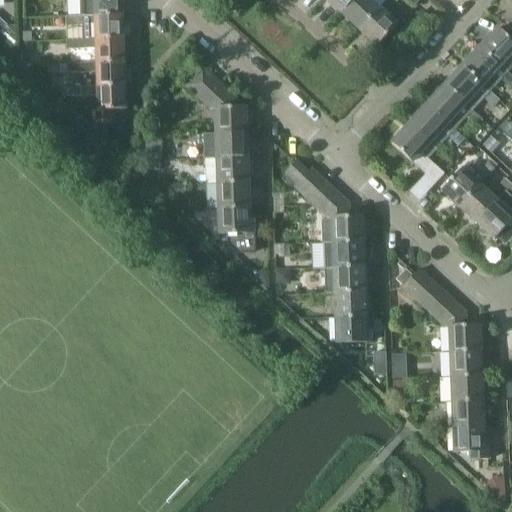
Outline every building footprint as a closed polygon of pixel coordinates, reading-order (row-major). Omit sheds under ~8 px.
[(81,17),(122,15),(121,0),(78,0),(79,15),(81,15),(81,17)] [(325,0),(341,15),(354,0),(325,0)] [(354,0),(341,15),(358,31),(379,8),(370,0),(354,0)] [(386,0),(379,8),(358,31),(376,47),(397,24),(387,16),(393,10),(391,7),(397,0),(407,0),(414,6),(419,0),(386,0)] [(82,41),(123,40),(122,15),(81,17),(81,15),(79,15),(65,16),(65,25),(81,25),(81,38),(82,41)] [(511,41),(497,28),(480,47),(508,72),(511,67),(511,41)] [(96,63),(124,62),(123,40),(82,41),(81,38),(66,39),(66,48),(96,47),(96,63)] [(462,66),(490,91),(501,80),(511,90),(511,89),(511,78),(507,73),(508,72),(480,47),(462,66)] [(48,74),(97,74),(97,88),(125,87),(124,62),(96,63),(96,64),(48,65),(48,74)] [(476,92),(484,98),(492,106),(498,99),(490,91),(462,66),(445,85),(465,104),(476,92)] [(193,96),(210,76),(201,67),(183,87),(193,96)] [(210,76),(193,96),(202,105),(205,101),(220,85),(210,76)] [(216,135),(247,134),(247,127),(250,127),(249,113),(247,113),(247,109),(220,85),(205,101),(215,111),(216,135)] [(445,85),(427,104),(448,123),(459,111),(474,125),(480,118),(465,104),(445,85)] [(125,87),(97,88),(68,89),(68,97),(98,96),(98,111),(92,111),(93,122),(97,126),(114,125),(113,111),(125,111),(125,87)] [(448,123),(427,104),(410,123),(437,149),(447,138),(459,149),(466,141),(454,130),(455,129),(448,123)] [(412,164),(421,153),(427,159),(437,149),(410,123),(390,144),(412,164)] [(216,135),(217,160),(217,161),(248,159),(248,151),(251,151),(250,138),(248,138),(247,134),(216,135)] [(205,184),(217,184),(217,185),(249,184),(249,176),(252,176),(251,163),(249,163),(248,159),(217,161),(217,160),(204,161),(205,184)] [(467,162),(441,191),(459,208),(479,186),(495,170),(487,164),(479,173),(467,162)] [(160,163),(147,164),(148,171),(161,170),(160,163)] [(297,185),(307,175),(295,165),(286,174),(297,185)] [(424,175),(421,179),(431,188),(444,174),(434,165),(426,174),(424,175)] [(307,175),(297,185),(296,186),(294,188),(304,197),(321,179),(311,171),(307,175)] [(288,178),(284,183),(292,191),(296,186),(288,178)] [(321,179),(304,197),(313,206),(330,188),(321,179)] [(479,186),(459,208),(476,224),(511,185),(506,180),(490,196),(479,186)] [(249,184),(217,185),(218,210),(250,209),(249,201),(253,201),(252,188),(249,188),(249,184)] [(511,185),(476,224),(493,240),(511,219),(511,185)] [(173,195),(184,195),(184,186),(164,187),(173,195)] [(330,188),(313,206),(321,214),(338,196),(330,188)] [(321,222),(322,232),(322,245),(364,243),(364,235),(367,234),(366,223),(363,223),(363,218),(350,218),(349,206),(338,196),(321,214),(324,216),(324,220),(321,222)] [(250,209),(218,210),(219,235),(227,235),(227,246),(236,254),(254,253),(254,235),(250,235),(250,226),(253,226),(253,213),(250,214),(250,209)] [(323,270),(365,269),(365,260),(368,260),(368,248),(364,248),(364,243),(322,245),(323,270)] [(290,257),(289,245),(278,245),(279,258),(290,257)] [(334,295),(366,293),(365,285),(369,285),(368,273),(365,273),(365,269),(323,270),(324,294),(334,293),(334,295)] [(276,270),(276,284),(290,284),(289,270),(276,270)] [(406,270),(396,280),(402,286),(412,276),(406,270)] [(420,270),(416,273),(402,288),(413,297),(430,279),(420,270)] [(430,279),(413,297),(422,306),(439,288),(430,279)] [(431,315),(449,297),(439,288),(422,306),(431,315)] [(336,320),(367,318),(366,311),(370,311),(369,298),(366,298),(366,293),(334,295),(336,320)] [(449,297),(431,315),(441,324),(458,305),(449,297)] [(450,354),(482,353),(481,344),(484,343),(484,330),(481,330),(480,325),(466,325),(465,312),(458,305),(441,324),(441,326),(449,326),(450,354)] [(371,344),(370,322),(367,322),(367,318),(336,320),(337,345),(371,344)] [(373,353),(373,361),(385,360),(385,353),(373,353)] [(451,378),(483,377),(482,368),(486,368),(485,356),(482,356),(482,353),(450,354),(451,378)] [(406,379),(406,368),(392,369),(393,380),(406,379)] [(452,403),(483,402),(483,393),(486,393),(486,380),(483,381),(483,377),(451,378),(452,403)] [(408,381),(393,381),(393,393),(399,393),(408,388),(408,381)] [(483,402),(452,403),(453,428),(485,427),(484,419),(488,419),(487,406),(484,406),(483,402)] [(489,429),(485,429),(485,427),(453,428),(454,452),(470,451),(471,459),(490,459),(489,429)]
